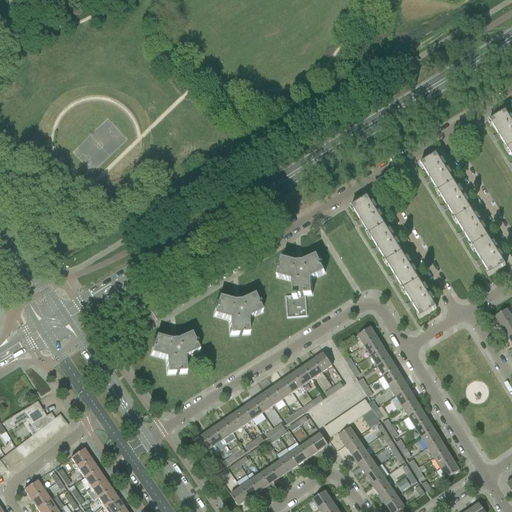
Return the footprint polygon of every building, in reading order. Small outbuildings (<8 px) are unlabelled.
[(500,139),(507,151),(511,148),(511,123),(506,113),(490,123),(498,135),(494,137),(497,142),(500,139)] [(431,183),(438,194),(454,184),(447,173),(449,171),(446,167),(444,168),(436,156),(421,166),(428,178),(425,180),(428,184),(431,183)] [(448,210),(455,221),(471,212),(464,200),(466,199),(463,194),(461,196),(454,184),(438,194),(445,205),(442,207),(445,212),(448,210)] [(362,225),(369,236),(385,227),(378,215),(380,214),(377,209),(375,211),(367,199),(352,208),(359,220),(356,222),(359,227),(362,225)] [(465,237),(472,249),(488,239),(481,228),(483,226),(480,222),(478,223),(471,212),(455,221),(462,233),(459,235),(462,239),(465,237)] [(379,252),(386,264),(402,254),(395,243),(397,242),(394,237),(392,238),(385,227),(369,236),(376,248),(373,250),(376,254),(379,252)] [(488,239),(472,249),(479,260),(476,262),(479,267),(482,265),(490,277),(505,267),(498,255),(500,254),(497,249),(495,251),(488,239)] [(396,280),(403,291),(419,282),(412,270),(414,269),(411,264),(409,266),(402,254),(386,264),(393,275),(390,277),(393,282),(396,280)] [(296,264),(293,263),(282,260),(277,277),(291,282),(293,297),(285,298),(287,319),(307,317),(305,296),(311,295),(310,280),(324,273),(316,256),(302,263),(296,264)] [(419,282),(403,291),(410,303),(407,305),(410,309),(413,307),(421,320),(436,310),(429,298),(431,297),(428,292),(426,293),(419,282)] [(233,303),(231,302),(219,299),(214,317),(229,321),(230,336),(248,335),(247,319),(261,313),(253,296),(239,303),(233,303)] [(495,318),(501,329),(511,321),(511,320),(506,311),(495,318)] [(511,321),(501,329),(508,339),(511,336),(511,321)] [(357,337),(364,348),(376,340),(370,330),(357,337)] [(170,342),(168,341),(156,338),(151,356),(166,360),(167,375),(185,374),(184,358),(198,352),(190,335),(176,342),(170,342)] [(364,348),(370,358),(383,350),(376,340),(364,348)] [(337,350),(342,358),(347,355),(342,347),(337,350)] [(370,358),(376,368),(389,360),(383,350),(370,358)] [(323,354),(313,361),(321,373),(332,366),(323,354)] [(345,362),(350,371),(355,368),(349,360),(345,362)] [(376,368),(383,378),(396,371),(389,360),(376,368)] [(313,361),(303,368),(311,380),(321,373),(313,361)] [(303,368),(293,375),(302,387),(311,380),(303,368)] [(355,368),(350,371),(355,379),(359,376),(355,368)] [(383,378),(389,389),(402,381),(396,371),(383,378)] [(293,375),(283,382),(292,394),(295,398),(305,391),(302,387),(293,375)] [(358,383),(363,391),(367,388),(362,380),(358,383)] [(389,389),(396,399),(408,391),(402,381),(389,389)] [(283,382),(273,388),(282,401),(292,394),(283,382)] [(340,384),(332,389),(335,393),(343,388),(340,384)] [(273,388),(263,395),(272,407),(282,401),(273,388)] [(367,388),(363,391),(368,399),(372,396),(367,388)] [(335,393),(332,389),(324,394),(327,399),(335,393)] [(396,399),(402,409),(415,401),(408,391),(396,399)] [(263,395),(253,402),(262,414),(272,407),(263,395)] [(320,397),(312,403),(315,406),(323,401),(320,397)] [(367,414),(368,414),(372,411),(368,405),(365,401),(360,404),(367,414)] [(402,409),(408,419),(421,411),(415,401),(402,409)] [(253,402),(244,409),(252,421),(262,414),(253,402)] [(372,411),(373,413),(377,410),(372,402),(368,405),(372,411)] [(28,420),(36,434),(39,431),(44,427),(49,424),(54,420),(51,414),(46,417),(37,403),(31,406),(3,424),(8,432),(28,420)] [(312,403),(304,408),(307,412),(308,411),(315,406),(312,403)] [(360,404),(356,407),(362,417),(367,414),(360,404)] [(356,407),(351,410),(358,420),(362,417),(356,407)] [(244,409),(234,415),(242,428),(252,421),(244,409)] [(351,410),(346,413),(353,423),(358,420),(351,410)] [(383,418),(377,410),(373,413),(377,419),(379,421),(383,418)] [(300,411),(292,416),(295,420),(303,415),(300,411)] [(377,419),(373,413),(372,411),(368,414),(373,422),(377,419)] [(408,419),(415,429),(427,421),(421,411),(408,419)] [(346,413),(342,416),(349,426),(353,423),(346,413)] [(234,415),(224,422),(232,435),(242,428),(234,415)] [(59,416),(54,420),(62,430),(67,426),(59,416)] [(292,416),(284,422),(287,425),(295,420),(292,416)] [(342,416),(337,420),(344,430),(349,426),(342,416)] [(305,418),(297,423),(300,427),(307,422),(305,418)] [(57,434),(62,430),(54,420),(49,424),(57,434)] [(337,420),(333,423),(340,433),(344,430),(337,420)] [(383,423),(388,432),(392,429),(387,421),(383,423)] [(415,429),(421,440),(434,432),(427,421),(415,429)] [(224,422),(214,429),(222,441),(226,446),(236,440),(232,435),(224,422)] [(297,423),(289,429),(291,432),(300,427),(297,423)] [(333,423),(328,426),(335,436),(340,433),(333,423)] [(49,424),(44,427),(52,438),(57,434),(49,424)] [(281,425),(273,430),(275,433),(275,434),(276,435),(284,430),(283,429),(281,425)] [(335,436),(328,426),(324,429),(330,439),(335,436)] [(382,426),(377,429),(382,437),(386,434),(382,426)] [(44,427),(39,431),(47,442),(52,438),(44,427)] [(214,429),(204,436),(212,448),(222,441),(214,429)] [(338,437),(345,447),(357,439),(350,429),(338,437)] [(392,429),(388,432),(393,440),(397,437),(392,429)] [(273,430),(265,436),(267,439),(268,441),(276,435),(275,434),(275,433),(273,430)] [(276,435),(277,436),(277,437),(279,440),(287,434),(285,431),(284,430),(276,435)] [(36,434),(34,435),(42,445),(47,442),(39,431),(36,434)] [(421,440),(427,450),(440,442),(434,432),(421,440)] [(1,436),(0,436),(5,444),(10,441),(5,433),(1,436)] [(386,434),(382,437),(387,446),(392,443),(386,434)] [(34,435),(29,439),(37,449),(42,445),(34,435)] [(276,435),(268,441),(269,441),(271,445),(273,444),(274,443),(279,440),(277,437),(277,436),(276,435)] [(320,435),(310,442),(317,453),(328,446),(320,435)] [(212,448),(204,436),(194,443),(202,455),(212,448)] [(261,438),(253,443),(256,447),(264,442),(261,438)] [(29,439),(24,443),(32,453),(37,449),(29,439)] [(345,447),(352,457),(364,449),(357,439),(345,447)] [(396,444),(401,452),(405,449),(400,441),(396,444)] [(310,442),(300,449),(308,460),(317,453),(310,442)] [(427,450),(434,460),(446,452),(440,442),(427,450)] [(24,443),(19,446),(27,457),(32,453),(24,443)] [(256,447),(253,443),(245,449),(248,453),(256,447)] [(265,445),(257,450),(258,451),(260,454),(268,449),(265,445)] [(19,446),(14,450),(22,461),(27,457),(19,446)] [(394,447),(389,450),(394,457),(399,454),(394,447)] [(300,449),(290,456),(298,467),(308,460),(300,449)] [(352,457),(359,467),(370,459),(364,449),(352,457)] [(405,449),(401,452),(406,460),(410,457),(405,449)] [(14,450),(9,454),(17,464),(22,461),(14,450)] [(257,450),(249,455),(250,456),(252,460),(260,454),(258,451),(257,450)] [(83,451),(70,459),(71,460),(74,465),(71,466),(75,472),(78,470),(91,461),(83,451)] [(241,451),(233,457),(235,460),(236,461),(243,455),(241,451)] [(434,460),(440,470),(453,462),(446,452),(434,460)] [(9,454),(4,458),(12,468),(17,464),(9,454)] [(399,454),(394,457),(400,466),(404,463),(399,454)] [(290,456),(280,462),(288,474),(298,467),(290,456)] [(233,457),(225,462),(228,466),(236,461),(235,460),(233,457)] [(4,458),(0,461),(0,462),(6,471),(7,472),(12,468),(4,458)] [(245,459),(237,464),(240,468),(248,462),(245,459)] [(359,467),(366,477),(377,469),(370,459),(359,467)] [(78,470),(84,480),(97,471),(91,461),(78,470)] [(280,462),(270,469),(278,480),(288,474),(280,462)] [(408,464),(414,473),(418,470),(413,462),(408,464)] [(453,462),(440,470),(446,480),(459,472),(453,462)] [(230,469),(232,473),(233,472),(240,468),(237,464),(231,468),(230,469)] [(213,471),(215,475),(224,469),(221,465),(213,471)] [(377,469),(366,477),(372,487),(384,479),(388,476),(382,466),(377,469)] [(406,467),(402,470),(407,478),(411,475),(406,467)] [(270,469),(260,476),(268,487),(278,480),(270,469)] [(418,470),(414,473),(418,480),(423,478),(418,470)] [(57,474),(62,481),(66,478),(61,471),(57,474)] [(84,480),(91,490),(104,481),(97,471),(84,480)] [(217,477),(220,481),(228,476),(226,472),(217,477)] [(51,478),(55,485),(59,482),(55,475),(51,478)] [(411,475),(407,478),(412,486),(416,483),(411,475)] [(260,476),(250,483),(258,494),(268,487),(260,476)] [(66,478),(62,481),(67,488),(71,485),(66,478)] [(372,487),(379,497),(391,489),(384,479),(372,487)] [(405,480),(399,485),(403,492),(410,487),(405,480)] [(91,490),(86,493),(93,503),(98,500),(111,491),(104,481),(92,489),(91,490)] [(59,482),(55,485),(60,492),(64,489),(59,482)] [(36,483),(24,491),(31,502),(43,493),(46,491),(42,486),(40,488),(36,483)] [(250,483),(240,489),(248,501),(258,494),(250,483)] [(422,486),(427,494),(431,491),(426,483),(422,486)] [(415,490),(420,498),(425,495),(419,487),(415,490)] [(248,501),(240,489),(230,496),(238,508),(248,501)] [(379,497),(386,507),(397,499),(391,489),(379,497)] [(70,493),(75,500),(79,498),(75,491),(70,493)] [(98,500),(105,510),(118,501),(111,491),(98,500)] [(31,502),(37,511),(50,503),(43,493),(31,502)] [(312,501),(319,511),(332,503),(325,493),(312,501)] [(64,498),(69,505),(73,502),(68,495),(64,498)] [(79,498),(75,500),(80,507),(84,504),(79,498)] [(50,503),(37,511),(58,511),(61,510),(63,509),(56,499),(54,500),(50,503)] [(397,499),(386,507),(389,511),(400,511),(404,509),(397,499)] [(106,511),(122,511),(124,511),(118,501),(105,510),(106,511)] [(73,502),(69,505),(73,511),(77,509),(73,502)] [(319,511),(337,511),(332,503),(319,511)]
